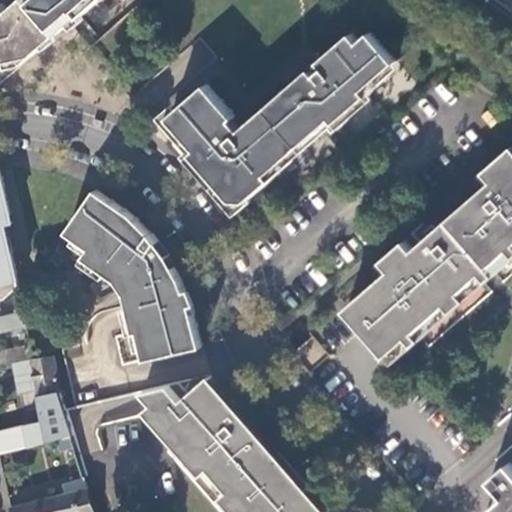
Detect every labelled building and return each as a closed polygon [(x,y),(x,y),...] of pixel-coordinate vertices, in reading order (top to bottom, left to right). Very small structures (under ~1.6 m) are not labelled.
[(0,64),(34,56),(58,35),(71,25),(80,17),(82,18),(102,0),(23,0),(12,10),(10,12),(4,5),(0,5),(0,64)] [(208,85),(170,118),(198,150),(193,154),(233,201),(248,202),(273,180),(269,175),(333,119),(337,124),(370,96),(365,91),(397,63),(372,34),(361,43),(353,34),(321,63),(326,69),(319,75),(306,86),(311,92),(300,101),(290,90),(251,124),(261,135),(248,146),(229,124),(237,118),(208,85)] [(395,267),(349,307),(390,354),(511,247),(511,150),(511,149),(488,169),(496,179),(418,247),(410,238),(386,259),(395,267)] [(17,288),(19,286),(8,239),(0,240),(0,227),(13,224),(0,171),(0,299),(5,298),(17,288)] [(124,208),(105,195),(98,191),(69,232),(92,249),(86,258),(119,281),(128,294),(138,334),(142,333),(148,361),(205,347),(200,332),(191,299),(185,284),(177,268),(170,257),(153,235),(144,225),(134,215),(124,208)] [(0,329),(24,324),(17,288),(5,298),(0,299),(0,329)] [(313,337),(297,350),(311,366),(326,353),(313,337)] [(0,350),(0,365),(12,363),(32,360),(29,345),(0,350)] [(12,363),(17,388),(35,384),(43,420),(48,441),(73,435),(61,397),(60,393),(60,390),(53,355),(32,360),(12,363)] [(328,511),(274,448),(212,376),(190,396),(186,400),(166,418),(247,511),(328,511)] [(172,386),(144,393),(166,418),(186,400),(185,400),(187,398),(172,386)] [(43,420),(27,425),(29,431),(33,445),(48,441),(43,420)] [(0,438),(0,453),(33,445),(29,431),(0,438)] [(511,511),(511,463),(492,479),(507,497),(489,511),(511,511)] [(11,508),(11,511),(95,511),(85,477),(63,484),(66,494),(11,508)]
